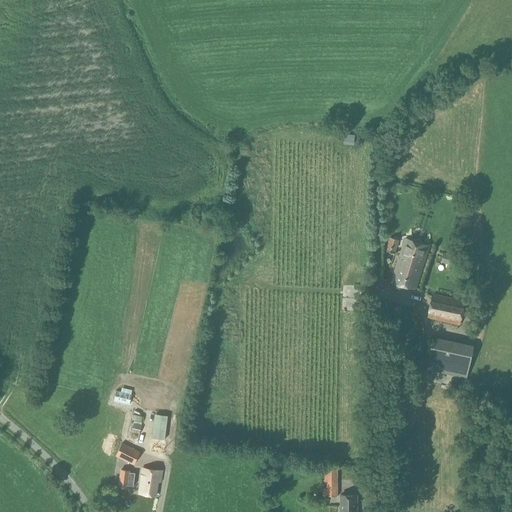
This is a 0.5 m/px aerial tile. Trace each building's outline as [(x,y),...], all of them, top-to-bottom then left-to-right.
[(395,253),(400,239),(392,237),(387,251),(395,253)] [(415,289),(429,246),(405,239),(392,281),(415,289)] [(458,271),(462,257),(445,252),(442,260),(450,262),(448,268),(458,271)] [(461,326),(466,300),(432,292),(427,318),(461,326)] [(468,376),(474,348),(434,339),(428,368),(468,376)] [(129,404),(131,394),(117,391),(115,400),(129,404)] [(165,439),(168,416),(156,415),(153,438),(165,439)] [(140,433),(142,425),(134,424),(133,432),(140,433)] [(160,453),(163,445),(153,442),(150,451),(160,453)] [(133,464),(139,452),(123,443),(117,455),(133,464)] [(130,484),(135,484),(137,470),(131,470),(132,468),(123,467),(122,484),(130,485),(130,484)] [(160,482),(162,471),(142,469),(139,493),(156,495),(158,481),(160,482)] [(338,494),(338,469),(323,469),(323,494),(338,494)] [(356,511),(357,495),(340,495),(340,511),(356,511)]
